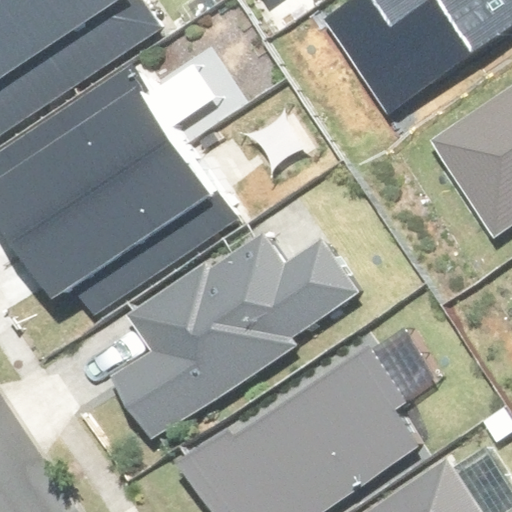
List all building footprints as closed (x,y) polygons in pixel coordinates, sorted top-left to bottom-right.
[(0,0),(0,150),(1,152),(174,42),(146,0),(0,0)] [(359,0),(329,20),(392,116),(511,38),(511,0),(436,0),(431,4),(428,0),(359,0)] [(232,211),(152,82),(0,176),(0,183),(77,308),(232,211)] [(511,243),(511,90),(439,139),(510,245),(511,243)] [(161,363),(126,384),(169,452),(384,317),(314,205),(134,318),(161,363)] [(339,511),(436,453),(378,358),(198,468),(225,511),(339,511)] [(481,511),(455,472),(395,511),(481,511)]
